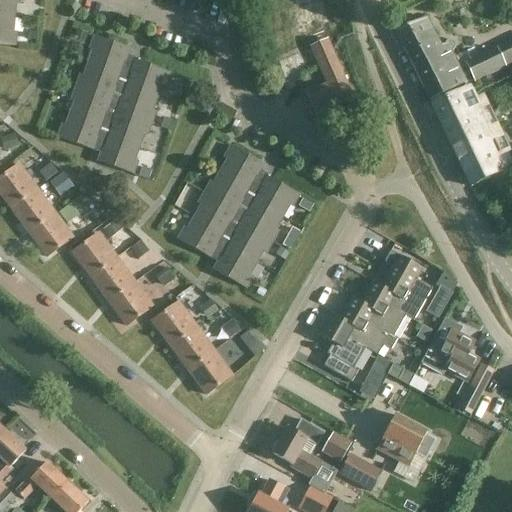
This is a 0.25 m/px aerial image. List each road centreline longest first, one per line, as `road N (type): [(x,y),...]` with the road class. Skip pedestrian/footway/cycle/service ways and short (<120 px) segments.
road 1 (residential): [(118,0),(194,24),(216,42),(235,104),(349,161),(363,196)]
road 2 (unclassified): [(511,281),(359,0)]
road 3 (residential): [(223,462),(0,269)]
road 4 (residential): [(363,196),(404,180),(511,353)]
road 5 (residential): [(363,196),(366,210),(277,358)]
road 6 (residential): [(126,511),(0,389)]
